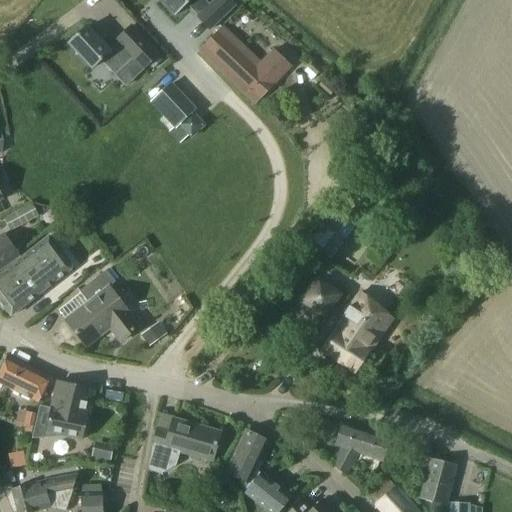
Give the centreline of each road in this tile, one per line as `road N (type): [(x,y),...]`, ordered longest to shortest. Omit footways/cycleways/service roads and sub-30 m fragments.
road 1 (unclassified): [(511,470),(387,421),(239,399)]
road 2 (unclassified): [(239,399),(91,371),(0,336)]
road 3 (residential): [(363,511),(239,399)]
